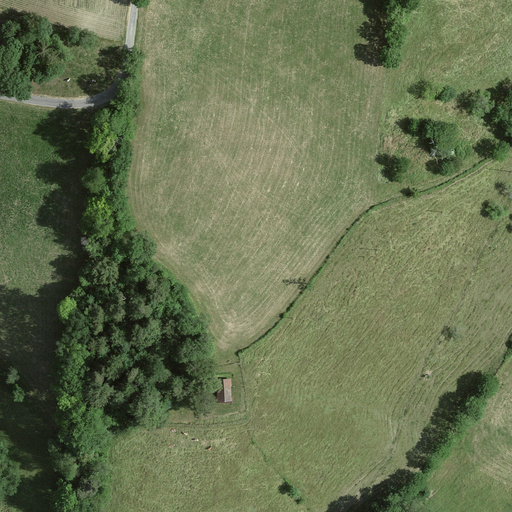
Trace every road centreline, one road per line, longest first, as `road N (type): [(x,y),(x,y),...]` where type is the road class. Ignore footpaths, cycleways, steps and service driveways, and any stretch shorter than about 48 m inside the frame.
road 1 (track): [(511,134),(437,182),(358,213),(281,313),(224,352)]
road 2 (unclassified): [(0,94),(66,104),(94,102),(118,88),(134,0)]
